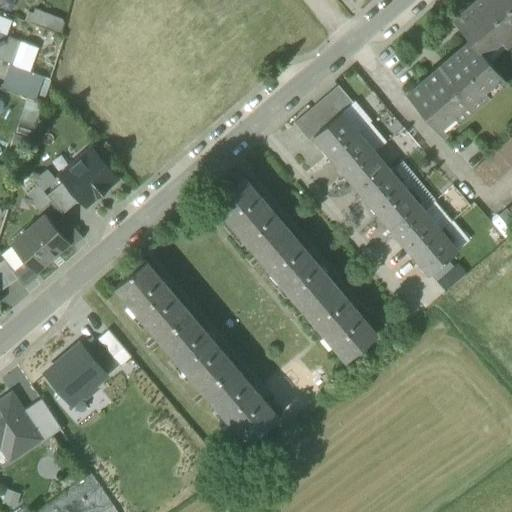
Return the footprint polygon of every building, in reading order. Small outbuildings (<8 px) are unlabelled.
[(511,0),(477,0),(453,21),(470,41),(484,56),(501,41),(505,46),(511,39),(511,0)] [(50,28),(60,32),(62,25),(52,22),(50,28)] [(0,58),(10,62),(12,63),(19,41),(0,34),(0,58)] [(35,47),(19,41),(12,63),(11,65),(26,71),(35,47)] [(488,61),(484,56),(470,41),(407,96),(441,135),(443,134),(439,129),(454,116),(458,120),(488,95),(484,91),(499,77),(503,82),(505,81),(488,61)] [(484,56),(488,61),(505,46),(501,41),(484,56)] [(1,88),(33,100),(41,76),(26,71),(11,65),(12,63),(10,62),(1,88)] [(484,91),(488,95),(503,82),(499,77),(484,91)] [(293,123),(309,141),(313,137),(312,137),(340,113),(341,113),(353,103),(338,86),(293,123)] [(313,137),(330,156),(357,133),(341,113),(340,113),(312,137),(313,137)] [(439,129),(443,134),(458,120),(454,116),(439,129)] [(372,148),(383,139),(372,126),(361,136),(372,148)] [(374,152),(357,133),(330,156),(346,176),(374,152)] [(511,163),(511,146),(507,141),(498,148),(511,163)] [(504,172),(511,165),(511,163),(498,148),(490,155),(504,172)] [(60,175),(64,180),(80,198),(85,204),(95,196),(96,197),(107,188),(105,187),(115,178),(91,149),(90,150),(86,150),(78,156),(78,160),(60,175)] [(390,172),(374,152),(346,176),(363,196),(390,172)] [(496,179),(504,172),(490,155),(481,162),(496,179)] [(487,186),(496,179),(481,162),(473,170),(487,186)] [(407,192),(390,172),(363,196),(379,215),(407,192)] [(213,203),(258,255),(288,230),(244,177),(213,203)] [(80,198),(64,180),(47,195),(62,213),(80,198)] [(423,211),(407,192),(379,215),(396,235),(423,211)] [(498,215),(508,227),(511,223),(511,215),(507,210),(506,208),(498,215)] [(440,230),(423,211),(396,235),(412,254),(440,230)] [(22,258),(35,272),(67,244),(68,243),(54,226),(45,216),(15,243),(26,255),(22,258)] [(67,244),(71,248),(82,238),(65,217),(54,226),(68,243),(67,244)] [(332,281),(288,230),(258,255),(301,307),(332,281)] [(456,251),(440,230),(412,254),(429,274),(447,259),(456,251)] [(11,245),(22,258),(26,255),(15,243),(11,245)] [(429,274),(437,283),(454,269),(447,259),(429,274)] [(0,262),(0,290),(17,279),(9,268),(4,260),(0,262)] [(18,279),(24,288),(33,282),(19,261),(9,268),(17,279),(18,279)] [(115,287),(159,338),(189,313),(145,262),(115,287)] [(376,334),(332,281),(301,307),(345,360),(376,334)] [(159,338),(203,390),(233,365),(189,313),(159,338)] [(108,330),(97,339),(120,366),(131,357),(108,330)] [(45,374),(70,404),(81,394),(84,397),(96,386),(94,383),(105,373),(80,344),(45,374)] [(277,417),(233,365),(203,390),(247,442),(277,417)] [(0,446),(6,443),(11,444),(18,454),(39,440),(41,439),(22,411),(11,396),(0,403),(0,407),(0,408),(0,446)] [(39,440),(41,442),(60,429),(40,399),(22,411),(41,439),(39,440)]
